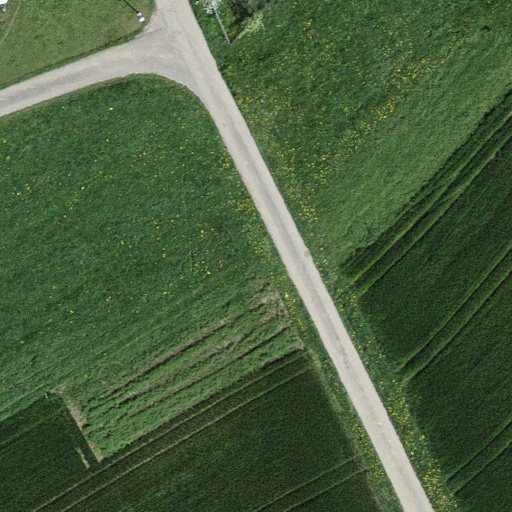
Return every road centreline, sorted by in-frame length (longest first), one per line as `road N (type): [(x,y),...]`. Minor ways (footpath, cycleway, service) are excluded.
road 1 (residential): [(419,511),(189,34)]
road 2 (residential): [(189,34),(0,105)]
